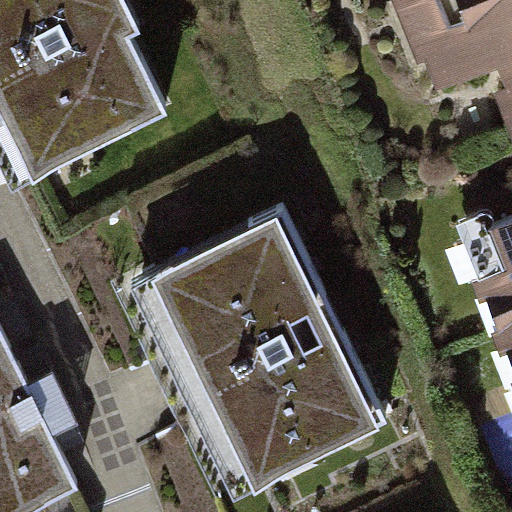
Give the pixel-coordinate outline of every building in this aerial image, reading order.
[(107,0),(0,0),(0,132),(25,182),(164,113),(107,0)] [(511,0),(416,0),(387,12),(427,113),(499,84),(511,115),(511,0)] [(271,210),(128,276),(227,492),(370,426),(271,210)] [(511,334),(511,255),(474,272),(502,338),(511,334)] [(511,334),(502,338),(511,363),(511,334)] [(0,340),(0,511),(31,511),(74,492),(0,340)]
